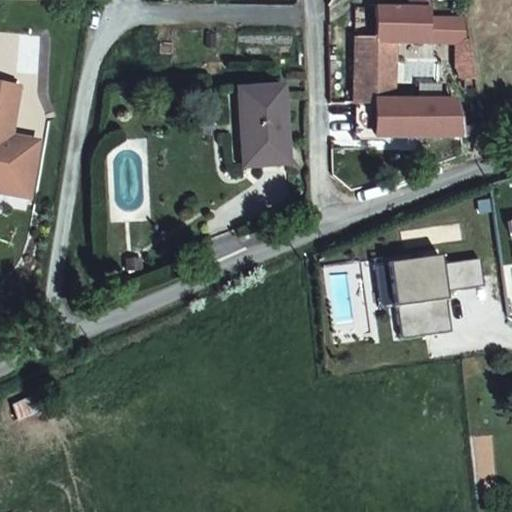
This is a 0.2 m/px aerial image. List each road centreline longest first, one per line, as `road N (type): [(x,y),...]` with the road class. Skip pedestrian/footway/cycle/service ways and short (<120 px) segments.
road 1 (residential): [(0,364),(511,174)]
road 2 (unknown): [(95,0),(66,186),(28,352)]
road 3 (unknown): [(294,11),(315,57),(320,243)]
road 4 (unknown): [(138,0),(294,11)]
